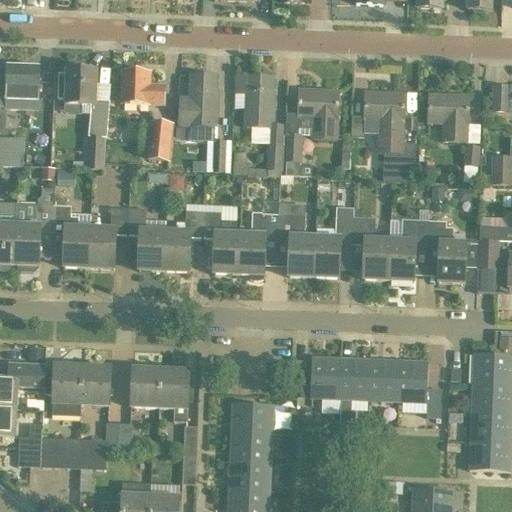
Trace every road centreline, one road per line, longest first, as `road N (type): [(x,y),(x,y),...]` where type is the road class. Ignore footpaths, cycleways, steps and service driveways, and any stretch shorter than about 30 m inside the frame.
road 1 (residential): [(511,50),(0,28)]
road 2 (residential): [(489,328),(0,311)]
